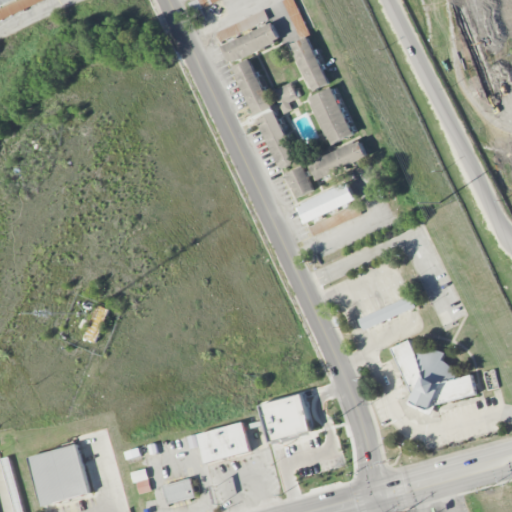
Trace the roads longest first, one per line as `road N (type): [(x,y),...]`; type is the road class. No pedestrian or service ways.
road 1 (residential): [(168,0),(346,374),(384,498)]
road 2 (tertiary): [(511,462),(384,498)]
